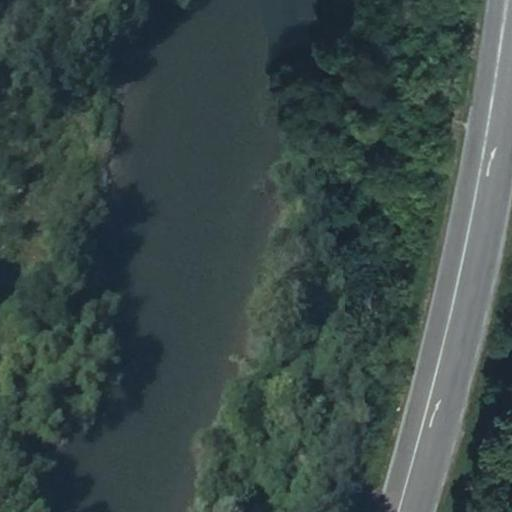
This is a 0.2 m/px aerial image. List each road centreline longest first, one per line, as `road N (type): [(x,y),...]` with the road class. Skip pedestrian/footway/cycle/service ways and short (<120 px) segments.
road 1 (primary): [(491,123),(452,331),(406,511)]
road 2 (primary): [(506,0),(491,123)]
